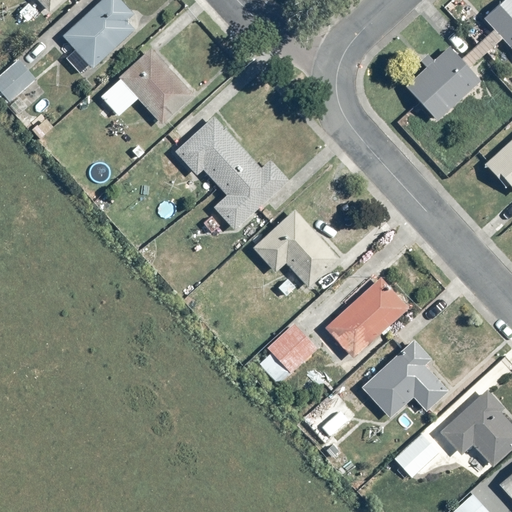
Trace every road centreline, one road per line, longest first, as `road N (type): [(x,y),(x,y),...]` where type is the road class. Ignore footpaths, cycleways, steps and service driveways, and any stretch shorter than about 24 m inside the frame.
road 1 (residential): [(336,69),(349,125),(511,304)]
road 2 (residential): [(233,0),(279,51),(336,69)]
